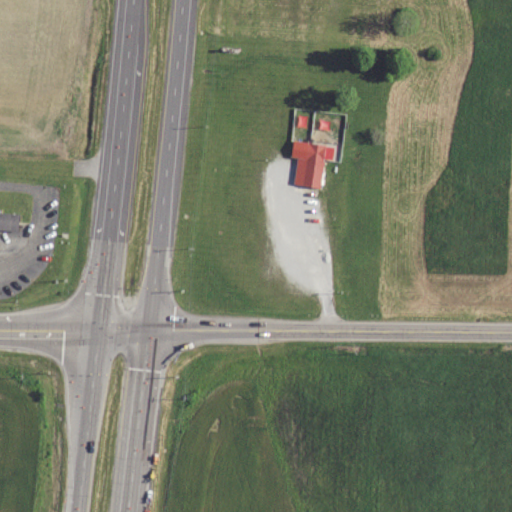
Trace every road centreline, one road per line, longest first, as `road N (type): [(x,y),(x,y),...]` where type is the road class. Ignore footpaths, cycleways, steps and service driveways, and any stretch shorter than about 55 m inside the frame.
road 1 (primary): [(127,511),(182,0)]
road 2 (primary): [(133,0),(79,511)]
road 3 (tertiary): [(151,331),(511,332)]
road 4 (secondary): [(151,331),(0,330)]
